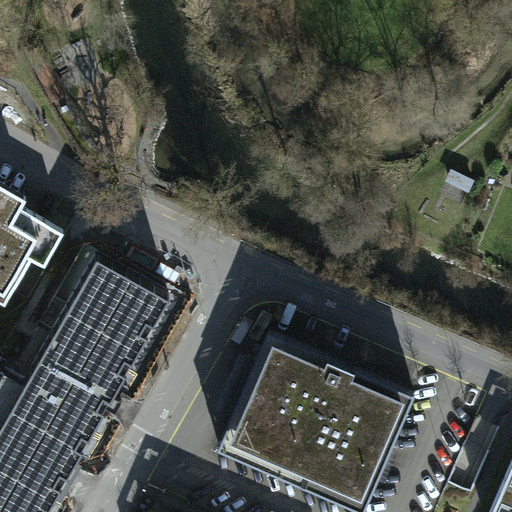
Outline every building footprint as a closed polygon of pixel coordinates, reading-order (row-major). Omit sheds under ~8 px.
[(44,52),(30,58),(53,106),(67,100),(44,52)] [(17,203),(25,187),(0,174),(0,281),(11,286),(29,250),(45,258),(62,225),(17,203)] [(170,282),(122,258),(97,308),(129,323),(111,358),(128,367),(170,282)] [(365,511),(413,401),(266,339),(217,454),(354,511),(365,511)] [(114,375),(69,352),(46,395),(91,418),(114,375)] [(54,511),(77,472),(0,429),(0,491),(37,511),(54,511)] [(511,511),(511,469),(493,511),(511,511)]
